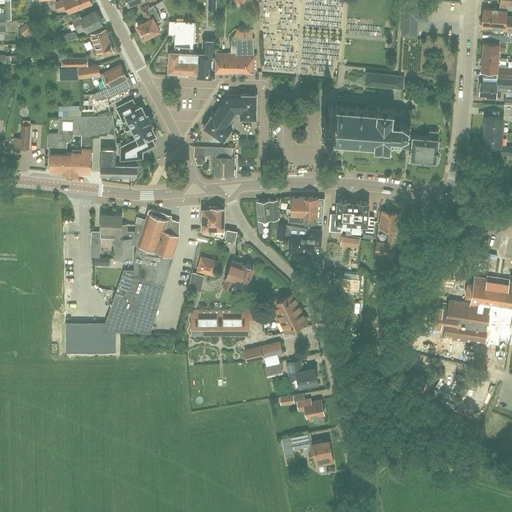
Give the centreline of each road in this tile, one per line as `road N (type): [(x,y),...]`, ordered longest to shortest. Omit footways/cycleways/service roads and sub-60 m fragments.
road 1 (tertiary): [(363,511),(319,312),(248,233),(228,189)]
road 2 (secondary): [(228,189),(329,184),(447,202)]
road 3 (tertiary): [(195,192),(182,149),(104,0)]
road 4 (unclassified): [(447,202),(470,0)]
road 5 (track): [(319,312),(329,184)]
